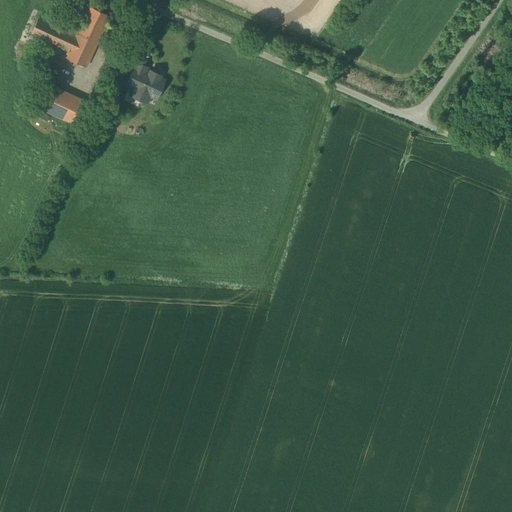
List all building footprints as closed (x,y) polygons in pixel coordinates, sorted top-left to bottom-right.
[(84,69),(109,17),(87,7),(74,34),(36,17),(28,36),(65,53),(62,59),(84,69)] [(63,63),(42,53),(37,62),(59,72),(63,63)] [(166,76),(134,61),(122,86),(130,90),(127,97),(142,104),(147,95),(155,99),(166,76)] [(87,102),(49,85),(39,107),(77,125),(87,102)] [(103,90),(95,86),(87,102),(96,106),(103,90)]
